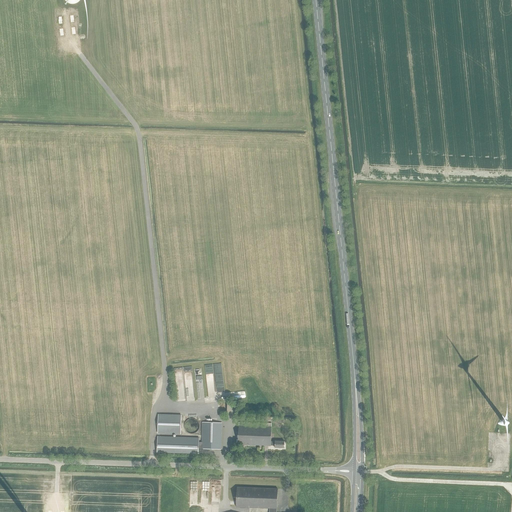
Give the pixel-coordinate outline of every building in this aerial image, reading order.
[(224,372),(222,363),(206,365),(208,380),(216,379),(215,374),(224,372)] [(192,366),(184,367),(188,401),(196,400),(192,366)] [(240,404),(227,403),(227,418),(239,419),(240,404)] [(159,415),(158,433),(180,434),(180,416),(159,415)] [(198,430),(197,419),(186,419),(187,430),(198,430)] [(222,423),(203,422),(202,442),(199,442),(199,438),(157,436),(157,453),(198,454),(199,449),(221,450),(222,423)] [(275,442),(272,442),(272,427),(271,427),(272,424),(239,422),(238,445),(275,446),(275,448),(285,448),(285,442),(275,441),(275,442)] [(251,508),(251,511),(277,511),(279,489),(238,487),(237,508),(251,508)]
